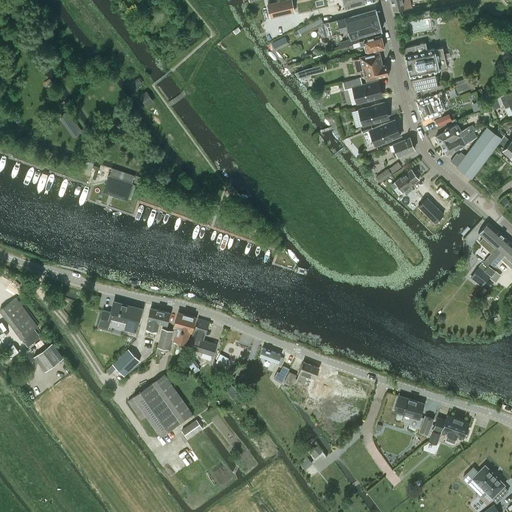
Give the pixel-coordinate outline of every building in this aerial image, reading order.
[(291,0),(287,0),(267,4),(269,11),(274,9),(275,16),(294,12),(291,0)] [(409,0),(390,0),(393,10),(410,7),(409,0)] [(139,17),(148,9),(142,1),(133,9),(139,17)] [(376,8),(329,21),(333,33),(348,28),(351,38),(382,30),(376,8)] [(323,23),(320,17),(301,27),(304,33),(323,23)] [(384,46),(385,45),(384,41),(382,40),(381,34),(366,38),(365,40),(360,41),(361,46),(365,45),(367,51),(368,51),(384,48),(384,46)] [(285,36),(280,39),(284,45),(288,43),(285,36)] [(425,43),(402,49),(410,76),(412,76),(428,72),(429,72),(434,70),(448,67),(442,46),(433,49),(426,50),(425,43)] [(360,56),(365,75),(366,81),(378,78),(389,75),(386,62),(384,62),(384,64),(382,65),(379,52),(360,56)] [(323,64),(306,69),(308,75),(321,71),(324,71),(323,64)] [(428,72),(412,76),(416,89),(420,88),(422,96),(445,89),(444,83),(438,85),(434,70),(429,72),(428,72)] [(476,90),(471,76),(455,82),(460,95),(469,91),(469,92),(476,90)] [(133,91),(143,84),(138,77),(128,84),(133,91)] [(342,82),(344,89),(352,87),(356,104),(383,96),(378,79),(362,84),(360,77),(343,82),(342,82)] [(147,107),(154,102),(146,91),(139,96),(147,107)] [(511,108),(511,91),(501,96),(506,108),(511,106),(511,108)] [(422,117),(440,111),(435,94),(416,100),(422,117)] [(385,101),(358,109),(362,126),(365,125),(371,124),(389,119),(385,101)] [(479,102),(473,105),(475,111),(482,109),(479,102)] [(73,137),(82,131),(67,111),(59,117),(73,137)] [(449,113),(435,119),(438,126),(452,120),(449,113)] [(372,128),(368,129),(375,146),(401,135),(394,119),(372,128)] [(461,137),(468,133),(465,128),(459,132),(455,125),(449,128),(449,127),(445,129),(444,131),(436,136),(441,146),(460,135),(461,137)] [(471,178),(502,138),(487,127),(465,155),(461,152),(459,155),(457,153),(451,161),(457,166),(456,166),(471,178)] [(460,135),(441,146),(446,155),(457,149),(459,149),(464,147),(464,145),(465,145),(465,144),(476,137),(472,130),(468,133),(461,137),(460,135)] [(414,149),(410,137),(393,143),(396,150),(394,150),(396,155),(398,155),(398,156),(414,149)] [(83,167),(81,172),(90,175),(93,163),(87,161),(85,168),(83,167)] [(127,198),(135,175),(112,168),(107,183),(104,191),(127,198)] [(392,174),(388,168),(376,176),(380,182),(392,174)] [(412,169),(395,182),(391,185),(394,188),(397,186),(402,192),(404,190),(405,192),(408,193),(412,190),(412,187),(411,185),(419,179),(412,169)] [(427,196),(419,205),(435,221),(444,212),(427,196)] [(492,253),(506,238),(489,222),(479,233),(485,238),(481,242),(492,253)] [(511,243),(506,238),(492,253),(484,261),(488,265),(490,262),(495,266),(501,259),(511,267),(511,266),(511,243)] [(484,270),(487,266),(482,262),(471,277),(482,286),(491,275),(484,270)] [(487,266),(484,270),(491,275),(491,274),(492,275),(495,271),(489,265),(488,267),(487,266)] [(492,275),(489,278),(495,282),(501,275),(495,271),(492,275)] [(0,309),(27,346),(40,336),(34,328),(37,326),(16,298),(0,309)] [(136,330),(141,312),(127,308),(127,305),(114,302),(112,312),(103,310),(99,325),(108,328),(111,318),(130,323),(128,328),(136,330)] [(167,325),(170,311),(149,307),(147,320),(145,328),(158,330),(159,323),(167,325)] [(195,317),(177,312),(173,326),(177,327),(174,340),(186,343),(189,330),(191,331),(195,317)] [(188,346),(212,354),(216,344),(203,340),(209,322),(198,318),(194,329),(194,330),(193,336),(192,335),(188,346)] [(168,348),(172,331),(162,328),(157,346),(168,348)] [(63,357),(52,342),(34,356),(45,371),(63,357)] [(128,348),(113,363),(124,375),(140,360),(128,348)] [(281,364),(284,358),(280,356),(280,354),(262,348),(260,354),(273,359),(272,361),(281,364)] [(305,382),(307,375),(315,378),(319,367),(303,361),(297,379),(305,382)] [(282,382),(289,369),(283,365),(280,372),(277,371),(274,378),(282,382)] [(291,385),(297,375),(289,371),(284,382),(291,385)] [(133,396),(128,400),(139,416),(145,412),(147,416),(159,432),(161,435),(192,413),(173,387),(164,374),(133,396)] [(232,384),(225,389),(232,399),(239,394),(232,384)] [(402,415),(418,419),(422,404),(397,397),(393,411),(403,413),(402,415)] [(308,398),(305,405),(312,408),(315,401),(308,398)] [(463,438),(469,422),(446,415),(444,420),(436,417),(432,429),(441,431),(441,430),(448,432),(445,439),(454,442),(456,435),(463,438)] [(419,432),(422,432),(428,434),(433,419),(424,416),(419,432)] [(432,432),(428,442),(436,445),(440,434),(432,432)] [(315,458),(319,454),(314,447),(309,451),(315,458)] [(474,468),(464,478),(470,483),(474,479),(487,492),(497,502),(508,490),(503,486),(505,484),(486,465),(479,473),(474,468)]
